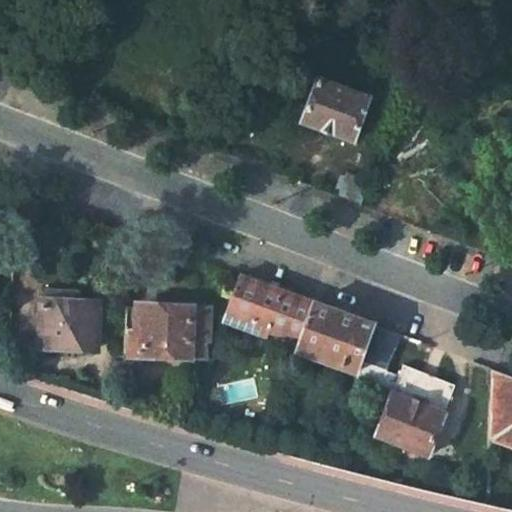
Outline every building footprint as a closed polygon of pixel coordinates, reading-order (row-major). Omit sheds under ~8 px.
[(301,119),(353,139),(369,96),(317,77),(301,119)] [(193,127),(197,117),(200,110),(185,104),(179,122),(193,127)] [(191,131),(205,137),(211,122),(197,117),(193,127),(191,131)] [(417,162),(469,182),(486,140),(434,120),(417,162)] [(335,196),(357,205),(366,181),(344,172),(335,196)] [(222,318),(264,333),(266,329),(295,339),(309,299),(239,273),(222,318)] [(86,294),(41,292),(40,350),(95,351),(96,305),(85,304),(86,294)] [(295,339),(292,348),(356,370),(374,324),(309,299),(295,339)] [(201,337),(202,308),(145,305),(145,307),(128,307),(125,365),(137,365),(138,350),(199,353),(199,347),(196,347),(197,336),(201,337)] [(455,383),(406,363),(400,376),(383,370),(398,333),(374,324),(356,370),(355,375),(395,391),(378,433),(427,453),(455,383)] [(222,378),(225,368),(207,360),(203,371),(222,378)] [(511,447),(511,376),(490,368),(489,440),(511,447)]
